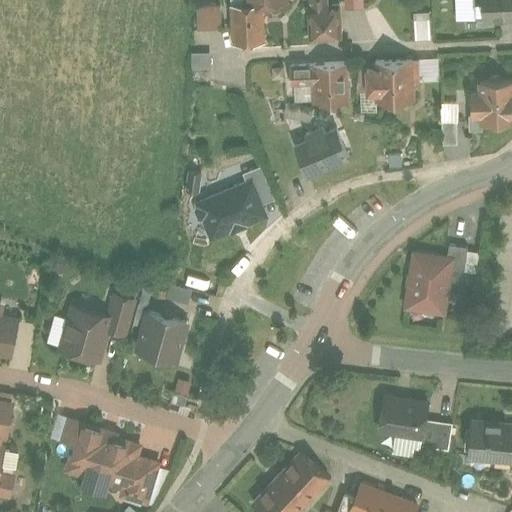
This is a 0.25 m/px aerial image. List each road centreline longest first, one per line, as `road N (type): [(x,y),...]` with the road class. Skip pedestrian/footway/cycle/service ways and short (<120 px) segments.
road 1 (residential): [(511,159),(450,184),(373,239),(341,277),(319,334)]
road 2 (residential): [(242,438),(0,376)]
road 3 (residential): [(319,334),(365,355),(511,371)]
road 4 (residential): [(319,334),(242,438)]
